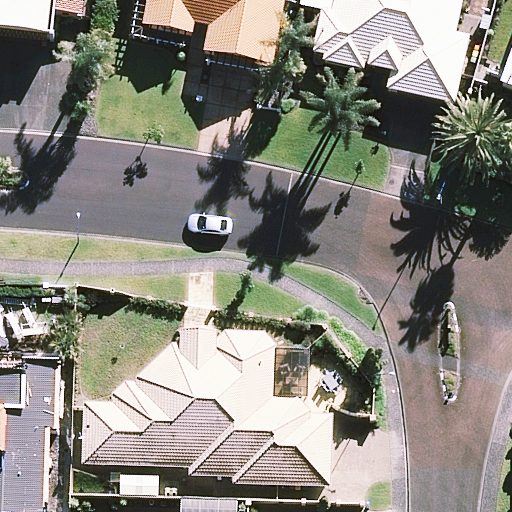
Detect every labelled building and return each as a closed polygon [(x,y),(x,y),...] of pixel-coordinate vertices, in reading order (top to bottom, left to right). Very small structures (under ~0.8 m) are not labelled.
[(0,0),(0,38),(61,44),(63,22),(92,25),(93,0),(0,0)] [(281,73),(293,0),(137,0),(136,7),(156,10),(151,36),(199,44),(201,34),(216,37),(212,60),(281,73)] [(344,0),(340,22),(329,20),(320,63),(330,65),(328,71),(372,80),(373,74),(397,79),(393,98),(463,113),(477,46),(464,43),(473,0),(344,0)] [(90,415),(88,477),(193,480),(193,488),(238,489),(238,497),(335,500),(337,426),(317,425),(302,411),(279,411),(280,358),(270,348),(231,347),(223,357),(223,345),(187,344),(186,357),(178,356),(142,390),(142,395),(131,394),(105,415),(90,415)] [(0,511),(51,511),(53,441),(63,441),(65,373),(29,372),(29,383),(0,381),(0,511)]
